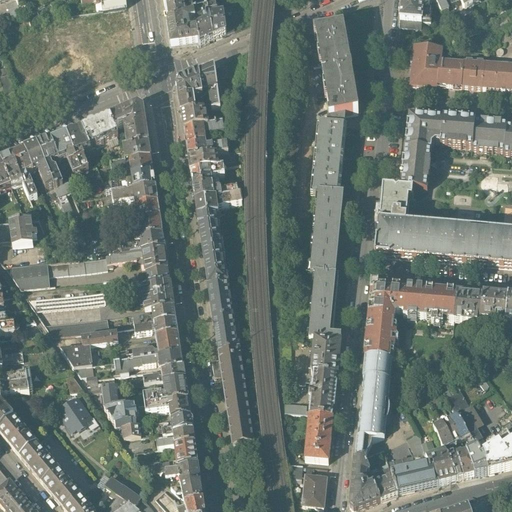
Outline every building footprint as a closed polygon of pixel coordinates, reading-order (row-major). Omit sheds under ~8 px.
[(165,10),(167,18),(193,11),(192,7),(193,7),(192,3),(183,6),(182,0),(180,0),(165,4),(165,10)] [(210,37),(212,36),(205,0),(198,0),(199,5),(193,7),(192,7),(193,11),(194,17),(202,16),(203,24),(199,25),(196,27),(198,39),(199,42),(210,37)] [(214,0),(205,0),(212,36),(225,31),(234,27),(231,11),(223,12),(223,11),(217,12),(214,0)] [(400,0),(399,17),(421,19),(430,20),(432,6),(429,0),(400,0)] [(448,7),(445,0),(437,0),(442,10),(448,7)] [(15,1),(6,4),(13,21),(22,16),(15,1)] [(193,11),(167,18),(170,40),(171,42),(173,43),(198,39),(196,27),(194,17),(193,11)] [(420,27),(421,19),(399,17),(398,25),(420,27)] [(321,64),(331,117),(344,115),(358,112),(343,25),(315,30),(319,51),(311,52),(311,53),(312,53),(314,64),(313,65),(321,64)] [(19,87),(29,84),(16,45),(6,48),(19,87)] [(438,74),(439,61),(441,48),(427,47),(414,46),(414,52),(413,63),(410,86),(433,88),(437,85),(438,74)] [(229,58),(218,62),(220,73),(231,72),(229,58)] [(450,86),(458,87),(459,76),(460,63),(439,61),(438,74),(437,85),(450,86)] [(471,88),(482,89),(484,77),(485,65),(460,63),(459,76),(458,87),(471,88)] [(207,67),(198,71),(201,94),(209,92),(209,94),(211,107),(213,107),(219,106),(218,95),(213,64),(207,67)] [(50,73),(58,95),(80,87),(72,65),(50,73)] [(490,90),(511,92),(511,68),(485,65),(484,77),(482,89),(490,90)] [(177,83),(179,96),(181,112),(195,110),(194,104),(193,96),(201,94),(198,71),(179,79),(178,81),(177,83)] [(218,95),(219,106),(226,105),(234,103),(233,92),(218,95)] [(137,103),(109,115),(114,126),(123,122),(127,145),(147,141),(142,105),(139,104),(137,103)] [(284,216),(295,217),(302,105),(291,104),(284,216)] [(219,106),(213,107),(215,120),(215,123),(222,122),(229,120),(226,105),(219,106)] [(182,117),(183,128),(207,124),(207,121),(206,113),(204,113),(203,108),(195,110),(181,112),(182,117)] [(98,120),(80,127),(88,145),(95,142),(95,144),(102,141),(106,139),(116,135),(117,134),(114,126),(109,115),(98,120)] [(344,120),(344,115),(331,117),(328,117),(328,121),(327,125),(343,126),(344,120)] [(431,152),(431,146),(420,129),(413,115),(409,115),(405,149),(418,150),(431,152)] [(425,116),(413,115),(420,129),(431,146),(435,144),(440,144),(441,131),(442,118),(425,116)] [(443,117),(442,118),(441,131),(440,144),(440,146),(451,147),(451,148),(461,149),(461,148),(471,149),(473,136),(474,134),(475,122),(475,120),(458,118),(443,117)] [(215,123),(207,124),(183,128),(185,135),(186,144),(205,140),(204,134),(223,131),(222,122),(215,123)] [(489,123),(475,122),(474,134),(473,136),(471,149),(471,151),(482,152),(482,153),(492,154),(493,153),(503,154),(505,141),(505,139),(507,127),(507,125),(489,123)] [(318,146),(341,148),(343,132),(346,132),(346,130),(346,127),(343,126),(327,125),(320,124),(318,146)] [(80,127),(65,133),(80,169),(88,166),(82,151),(89,147),(88,145),(80,127)] [(511,127),(507,127),(505,139),(505,141),(503,154),(503,156),(511,156),(511,127)] [(65,133),(49,140),(58,159),(58,160),(66,157),(72,172),(80,169),(65,133)] [(116,135),(106,139),(109,145),(119,141),(116,135)] [(49,140),(36,145),(53,185),(54,188),(62,184),(62,183),(54,166),(52,167),(50,162),(58,159),(49,140)] [(187,148),(188,157),(215,152),(221,152),(228,150),(226,142),(206,145),(205,140),(186,144),(187,148)] [(104,148),(102,141),(95,144),(95,142),(88,145),(89,147),(91,150),(104,148)] [(147,141),(127,145),(123,145),(125,160),(150,156),(147,141)] [(36,145),(24,151),(32,170),(39,167),(40,170),(38,171),(45,188),(53,185),(36,145)] [(315,170),(339,172),(340,157),(343,157),(344,154),(344,152),(341,151),(341,148),(318,146),(315,170)] [(430,166),(431,152),(418,150),(405,149),(404,149),(402,168),(400,187),(400,190),(413,191),(414,192),(427,193),(427,190),(428,178),(429,178),(430,166)] [(228,150),(221,152),(222,159),(235,158),(233,150),(228,150)] [(24,151),(11,156),(22,182),(29,198),(37,195),(28,176),(26,176),(25,174),(32,171),(32,170),(24,151)] [(190,170),(218,166),(215,152),(188,157),(189,162),(190,170)] [(11,156),(0,160),(0,162),(10,187),(22,182),(11,156)] [(125,160),(110,162),(111,171),(130,168),(131,174),(152,171),(150,156),(125,160)] [(0,191),(10,187),(0,162),(0,191)] [(218,166),(190,170),(191,175),(193,187),(212,184),(210,176),(218,174),(224,173),(223,168),(223,165),(218,166)] [(339,172),(315,170),(313,193),(319,193),(336,195),(337,184),(341,184),(341,181),(341,179),(338,178),(339,172)] [(152,171),(131,174),(131,180),(110,183),(111,192),(154,186),(152,171)] [(210,176),(212,184),(220,183),(218,174),(210,176)] [(70,189),(67,181),(62,183),(62,184),(54,188),(55,190),(61,202),(71,198),(68,191),(70,189)] [(218,188),(212,188),(212,184),(193,187),(193,191),(195,201),(238,194),(237,186),(220,189),(218,188)] [(154,186),(111,192),(112,201),(134,198),(134,204),(157,201),(154,186)] [(411,262),(415,227),(406,226),(409,203),(409,201),(412,201),(413,191),(400,190),(382,189),(381,203),(379,224),(375,258),(411,262)] [(55,190),(48,193),(53,199),(55,198),(59,206),(61,204),(61,202),(55,190)] [(316,219),(340,222),(341,209),(342,196),(336,195),(319,193),(316,219)] [(241,194),(238,194),(195,201),(196,206),(197,215),(216,213),(218,213),(217,204),(221,203),(222,204),(223,205),(242,202),(241,194)] [(157,201),(134,204),(136,214),(133,215),(133,212),(124,214),(124,213),(115,214),(116,222),(159,216),(157,201)] [(202,250),(221,247),(216,213),(197,215),(199,230),(202,250)] [(159,216),(116,222),(117,231),(126,229),(134,228),(135,236),(139,236),(162,233),(159,216)] [(37,238),(46,237),(44,232),(43,232),(38,219),(31,220),(33,232),(36,232),(37,238)] [(340,222),(316,219),(314,246),(337,248),(339,235),(340,222)] [(31,220),(9,223),(10,235),(11,241),(12,245),(32,243),(32,239),(37,238),(36,232),(33,232),(31,220)] [(0,243),(11,241),(10,235),(9,223),(0,224),(0,243)] [(420,263),(428,263),(432,229),(415,227),(411,262),(420,263)] [(438,264),(458,266),(462,232),(432,229),(428,263),(438,264)] [(479,269),(487,269),(490,235),(462,232),(458,266),(479,269)] [(162,233),(139,236),(141,244),(138,244),(138,242),(120,245),(120,246),(121,253),(142,250),(164,247),(162,233)] [(498,270),(508,272),(511,237),(490,235),(487,269),(498,270)] [(121,253),(120,246),(113,247),(114,254),(121,253)] [(337,248),(314,246),(311,275),(316,276),(335,277),(336,259),(337,248)] [(164,247),(142,250),(142,256),(143,259),(141,259),(141,265),(144,265),(144,268),(145,272),(167,269),(167,265),(164,247)] [(221,247),(202,250),(204,261),(208,284),(227,281),(221,247)] [(106,255),(107,265),(112,264),(112,262),(136,259),(136,257),(142,256),(142,250),(121,253),(114,254),(106,255)] [(47,263),(48,275),(107,266),(106,265),(107,265),(106,255),(47,263)] [(47,263),(5,268),(20,289),(49,285),(48,275),(47,263)] [(167,269),(145,272),(134,274),(135,281),(144,280),(143,278),(147,278),(147,284),(169,282),(167,269)] [(129,282),(128,275),(119,276),(120,283),(129,282)] [(335,277),(316,276),(309,342),(315,342),(340,345),(341,338),(337,337),(332,337),(338,278),(335,277)] [(209,296),(213,318),(232,315),(227,281),(208,284),(209,296)] [(169,282),(147,284),(141,285),(144,307),(145,311),(151,310),(173,307),(173,303),(169,282)] [(369,323),(397,326),(397,319),(380,289),(376,292),(372,296),(369,323)] [(422,321),(425,293),(412,292),(380,289),(397,319),(422,321)] [(102,290),(27,300),(28,301),(34,310),(104,301),(102,290)] [(425,293),(422,321),(454,324),(458,297),(442,295),(425,293)] [(466,298),(458,297),(454,324),(474,326),(480,326),(481,324),(484,299),(466,298)] [(481,324),(506,327),(509,302),(493,300),(484,299),(481,324)] [(173,307),(151,310),(152,316),(150,317),(149,315),(133,317),(134,325),(175,319),(173,307)] [(237,350),(232,315),(213,318),(215,333),(218,353),(237,350)] [(107,317),(45,325),(52,336),(64,334),(75,333),(108,328),(107,317)] [(175,319),(134,325),(129,326),(130,332),(135,332),(135,333),(152,331),(152,328),(154,328),(155,335),(177,332),(175,319)] [(25,323),(14,325),(15,333),(16,339),(28,337),(25,323)] [(369,323),(365,361),(391,363),(393,363),(397,326),(369,323)] [(0,326),(0,335),(15,333),(14,325),(7,326),(0,326)] [(117,332),(81,337),(82,344),(89,343),(118,340),(117,332)] [(177,332),(155,335),(157,349),(154,350),(152,347),(132,350),(133,359),(180,352),(177,332)] [(75,333),(64,334),(65,347),(76,345),(75,333)] [(40,335),(43,350),(53,348),(44,335),(40,335)] [(279,339),(281,373),(292,374),(290,340),(279,339)] [(339,359),(340,345),(315,342),(312,376),(314,376),(337,379),(339,359)] [(65,347),(60,347),(73,366),(85,365),(92,364),(96,363),(95,360),(91,361),(89,343),(82,344),(76,345),(65,347)] [(133,359),(132,350),(128,351),(128,347),(98,351),(99,363),(114,361),(133,359)] [(43,350),(45,365),(52,364),(57,363),(63,362),(53,348),(43,350)] [(218,356),(219,358),(222,375),(233,446),(233,447),(244,446),(254,444),(253,442),(258,441),(257,434),(252,435),(249,410),(247,397),(243,374),(241,361),(246,361),(248,360),(246,349),(237,350),(218,353),(218,356)] [(180,352),(133,359),(114,361),(115,370),(119,369),(120,374),(129,373),(128,369),(131,366),(156,363),(157,363),(156,361),(159,361),(161,369),(182,366),(180,352)] [(22,353),(0,356),(0,371),(3,371),(2,365),(6,365),(6,363),(13,362),(13,363),(24,362),(22,353)] [(218,376),(222,375),(219,358),(216,359),(211,360),(214,377),(218,376)] [(391,363),(365,361),(363,381),(364,381),(362,395),(361,414),(358,442),(357,441),(357,444),(372,446),(384,442),(386,424),(387,423),(387,421),(388,418),(389,415),(389,412),(389,410),(389,407),(388,404),(390,384),(389,383),(391,363)] [(64,369),(63,362),(57,363),(57,367),(53,368),(53,370),(64,369)] [(92,364),(85,365),(87,375),(93,374),(92,364)] [(85,365),(73,366),(80,376),(86,375),(87,375),(85,365)] [(182,366),(161,369),(162,377),(159,377),(159,375),(158,375),(126,379),(127,380),(127,386),(162,382),(184,379),(182,366)] [(437,372),(431,381),(433,385),(434,387),(442,377),(437,372)] [(0,387),(28,383),(26,374),(18,375),(18,376),(0,378),(0,387)] [(87,375),(86,375),(87,384),(97,383),(96,374),(93,374),(87,375)] [(313,383),(314,376),(312,376),(298,375),(297,385),(306,386),(306,383),(313,383)] [(73,376),(66,377),(70,392),(83,390),(73,376)] [(337,379),(314,376),(313,383),(312,394),(310,393),(310,401),(312,401),(310,414),(310,418),(333,421),(335,401),(337,379)] [(166,403),(168,402),(188,400),(184,379),(162,382),(165,395),(166,403)] [(100,390),(102,390),(116,388),(117,388),(116,381),(115,382),(114,380),(101,381),(99,381),(99,384),(100,390)] [(431,381),(418,388),(421,393),(433,385),(431,381)] [(0,387),(0,403),(1,403),(0,396),(20,393),(20,394),(29,393),(28,383),(0,387)] [(116,388),(102,390),(103,401),(104,407),(104,409),(105,411),(119,409),(118,398),(117,398),(117,394),(116,388)] [(162,396),(161,394),(143,396),(144,406),(166,403),(165,395),(162,396)] [(77,397),(56,411),(71,433),(77,428),(79,430),(87,425),(84,421),(90,417),(77,397)] [(453,417),(465,409),(459,399),(448,407),(453,416),(453,417)] [(188,400),(168,402),(169,410),(170,419),(190,417),(188,400)] [(145,414),(166,411),(166,410),(169,410),(168,402),(166,403),(144,406),(145,414)] [(0,429),(13,418),(2,405),(1,403),(0,403),(0,429)] [(284,406),(285,416),(310,418),(310,414),(306,414),(307,408),(284,406)] [(119,409),(105,411),(104,411),(110,418),(115,426),(119,425),(122,425),(136,423),(134,407),(119,409)] [(471,445),(471,446),(472,445),(476,451),(477,451),(478,453),(484,449),(465,417),(468,415),(465,409),(453,417),(456,422),(457,421),(469,441),(471,445)] [(190,417),(170,419),(171,426),(161,427),(162,434),(173,433),(192,430),(192,426),(193,424),(193,420),(191,419),(190,417)] [(0,434),(19,457),(36,444),(14,418),(13,418),(0,429),(0,434)] [(308,440),(331,442),(331,432),(333,421),(310,418),(308,440)] [(449,426),(460,446),(466,442),(469,441),(457,421),(456,422),(449,426)] [(139,423),(136,423),(122,425),(123,433),(123,435),(123,438),(141,436),(139,423)] [(442,430),(452,450),(455,449),(460,446),(449,426),(442,430)] [(192,430),(173,433),(174,440),(157,442),(158,449),(175,446),(194,443),(192,430)] [(442,430),(434,434),(444,454),(452,450),(442,430)] [(419,439),(408,444),(416,460),(424,458),(422,451),(420,441),(419,439)] [(485,464),(487,478),(510,473),(511,472),(511,447),(507,439),(486,453),(490,459),(484,463),(485,464)] [(331,442),(308,440),(305,463),(328,466),(329,453),(331,442)] [(197,464),(194,443),(175,446),(177,467),(197,464)] [(19,457),(42,484),(58,470),(36,444),(19,457)] [(356,452),(355,463),(365,464),(369,454),(371,449),(372,446),(357,444),(356,452)] [(471,454),(466,458),(474,480),(482,479),(487,478),(485,464),(484,463),(479,454),(478,453),(477,451),(476,451),(472,445),(471,446),(471,445),(468,447),(466,448),(471,454)] [(244,446),(233,447),(233,446),(231,446),(233,457),(245,455),(244,446)] [(445,487),(456,485),(448,462),(445,457),(435,460),(432,449),(429,448),(422,451),(424,458),(429,471),(433,469),(439,488),(445,487)] [(486,453),(484,449),(478,453),(479,454),(484,463),(490,459),(486,453)] [(389,472),(387,467),(383,456),(365,464),(371,479),(389,472)] [(387,467),(389,472),(392,480),(392,481),(398,498),(411,495),(424,492),(439,488),(433,469),(429,471),(424,458),(416,460),(387,467)] [(470,481),(474,480),(466,458),(460,459),(456,460),(464,483),(470,481)] [(456,459),(448,462),(456,485),(461,484),(464,483),(456,460),(456,459)] [(169,460),(144,464),(152,471),(165,469),(170,468),(169,460)] [(365,464),(355,463),(350,510),(352,511),(359,511),(373,507),(381,504),(371,479),(365,464)] [(177,467),(178,473),(181,487),(200,484),(197,464),(177,467)] [(170,468),(165,469),(165,476),(175,475),(175,474),(175,473),(178,473),(177,467),(170,468)] [(288,467),(291,480),(293,480),(301,481),(302,468),(292,467),(288,467)] [(307,469),(306,479),(313,480),(315,470),(307,469)] [(61,507),(64,510),(80,496),(77,493),(58,470),(42,484),(61,507)] [(0,471),(0,490),(10,483),(0,471)] [(389,472),(371,479),(381,504),(390,501),(398,498),(392,481),(392,480),(389,472)] [(105,486),(110,478),(104,473),(95,484),(102,489),(105,486)] [(108,494),(114,498),(117,494),(128,503),(138,510),(143,501),(123,486),(122,487),(110,478),(105,486),(111,490),(108,494)] [(313,480),(306,479),(303,509),(312,510),(324,511),(327,481),(315,480),(313,480)] [(0,506),(4,511),(33,511),(10,483),(0,490),(0,506)] [(200,484),(181,487),(182,492),(183,499),(184,502),(184,506),(202,501),(202,498),(200,484)] [(116,511),(128,503),(117,494),(114,498),(105,510),(107,511),(116,511)] [(92,511),(80,496),(64,510),(65,511),(92,511)] [(143,501),(138,510),(139,511),(140,511),(154,511),(153,510),(144,500),(143,501)] [(203,511),(202,501),(184,506),(177,507),(178,511),(203,511)] [(138,510),(128,503),(116,511),(137,511),(139,511),(138,510)]
